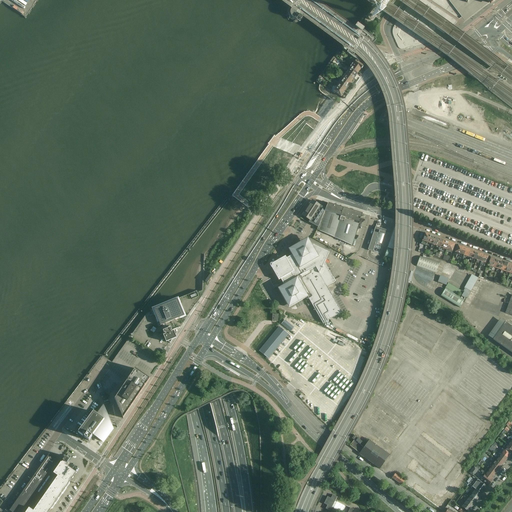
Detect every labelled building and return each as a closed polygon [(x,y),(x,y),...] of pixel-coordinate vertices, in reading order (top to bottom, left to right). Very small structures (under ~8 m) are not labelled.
[(376,17),(378,19),(380,16),(379,15),(382,11),(383,12),(386,14),(395,0),(377,0),(365,18),(365,19),(365,20),(365,21),(365,22),(366,23),(367,24),(368,24),(369,24),(370,24),(371,24),(371,23),(372,23),(376,17)] [(339,50),(338,51),(339,52),(341,54),(343,52),(343,51),(344,50),(344,49),(345,49),(343,51),(347,54),(348,55),(350,53),(353,55),(354,54),(356,51),(359,47),(363,42),(363,41),(365,39),(366,38),(367,37),(366,36),(363,34),(364,32),(360,29),(361,28),(357,26),(355,29),(356,29),(356,30),(355,31),(354,33),(353,34),(349,39),(346,43),(345,44),(344,46),(343,47),(342,46),(341,47),(339,50)] [(353,63),(350,67),(351,68),(350,69),(357,74),(361,69),(362,69),(363,67),(362,66),(363,66),(362,66),(362,65),(361,65),(361,64),(356,61),(354,64),(353,63)] [(349,68),(345,73),(354,79),(356,76),(357,74),(350,69),(349,68)] [(353,82),(354,79),(345,73),(342,77),(343,78),(350,83),(352,81),(353,82)] [(350,83),(343,78),(342,77),(339,82),(340,83),(348,88),(350,85),(349,85),(350,83)] [(340,83),(337,87),(344,92),(345,90),(346,91),(348,88),(340,83)] [(334,87),(331,91),(333,92),(334,92),(340,96),(341,97),(341,96),(341,97),(343,95),(342,94),(344,92),(337,87),(336,87),(337,87),(335,86),(334,87)] [(302,215),(310,221),(320,206),(312,201),(302,215)] [(328,203),(325,209),(321,219),(318,227),(317,230),(335,238),(344,208),(328,203)] [(320,206),(310,221),(309,222),(318,227),(321,219),(325,209),(320,206)] [(352,246),(362,214),(344,208),(335,238),(352,246)] [(386,230),(375,227),(368,250),(378,253),(386,230)] [(400,229),(395,228),(394,228),(387,247),(392,249),(398,232),(399,233),(400,229)] [(430,235),(425,233),(421,244),(426,245),(430,235)] [(435,236),(430,235),(426,245),(431,247),(435,236)] [(440,238),(435,236),(431,247),(433,248),(434,246),(436,247),(440,238)] [(329,253),(311,244),(308,238),(288,249),(292,255),(286,259),(285,257),(280,260),(272,264),(271,268),(273,270),(278,281),(281,279),(284,285),(278,289),(289,307),(307,297),(323,324),(342,313),(327,287),(335,282),(324,263),(329,253)] [(444,240),(440,238),(436,247),(439,248),(438,250),(440,251),(444,240)] [(449,242),(444,240),(440,251),(443,252),(443,250),(446,251),(449,242)] [(455,244),(449,242),(446,251),(451,253),(455,244)] [(466,248),(462,246),(457,259),(459,255),(461,255),(461,257),(463,258),(466,248)] [(384,258),(395,262),(403,265),(407,255),(387,248),(384,258)] [(479,253),(475,251),(471,261),(476,262),(479,253)] [(488,256),(484,254),(480,264),(480,265),(479,267),(481,267),(483,263),(485,264),(488,256)] [(435,273),(439,263),(420,256),(416,267),(435,273)] [(500,260),(496,259),(492,270),(494,271),(495,268),(497,269),(500,260)] [(504,262),(500,260),(497,269),(496,272),(500,273),(504,262)] [(508,263),(504,262),(500,273),(502,274),(503,271),(505,272),(508,263)] [(466,298),(477,278),(480,275),(477,273),(473,272),(471,275),(464,288),(465,288),(461,294),(462,295),(461,296),(464,298),(465,297),(466,298)] [(440,276),(438,282),(446,285),(448,279),(440,276)] [(445,288),(457,295),(460,290),(448,283),(445,288)] [(445,288),(441,295),(441,296),(460,307),(464,300),(445,288)] [(151,310),(153,315),(158,327),(164,325),(165,324),(186,316),(179,298),(151,310)] [(294,328),(285,321),(281,326),(290,333),(294,328)] [(511,326),(505,322),(493,339),(511,352),(511,326)] [(166,326),(165,324),(164,325),(165,326),(166,329),(163,331),(164,333),(164,334),(165,333),(165,334),(164,335),(163,335),(166,343),(167,342),(170,344),(172,340),(173,340),(176,338),(175,336),(175,335),(177,333),(173,331),(171,332),(170,331),(172,330),(171,330),(170,328),(167,329),(166,326)] [(261,349),(259,351),(268,358),(269,357),(288,335),(279,327),(261,349)] [(150,379),(135,369),(122,388),(115,399),(123,419),(150,379)] [(94,412),(79,433),(78,433),(84,437),(84,438),(89,441),(93,435),(102,441),(104,443),(114,429),(113,427),(111,423),(106,410),(103,408),(98,416),(94,412)] [(350,446),(359,453),(359,454),(380,469),(389,455),(375,445),(376,443),(374,441),(373,443),(369,440),(364,448),(360,445),(362,442),(360,441),(362,438),(358,436),(357,438),(354,436),(352,439),(354,440),(350,446)] [(511,448),(506,444),(504,446),(503,445),(502,446),(511,453),(511,452),(511,448)] [(501,453),(508,459),(509,457),(510,455),(502,448),(501,450),(503,451),(501,453)] [(508,459),(501,453),(500,456),(498,454),(497,456),(505,462),(506,460),(507,460),(508,459)] [(49,454),(10,511),(11,511),(49,511),(76,473),(65,465),(67,463),(70,460),(65,456),(64,455),(60,461),(49,454)] [(496,461),(502,466),(503,464),(505,462),(497,456),(496,457),(498,458),(496,461)] [(502,466),(496,461),(494,463),(492,461),(491,463),(499,469),(501,467),(502,466)] [(488,466),(497,473),(498,471),(499,469),(491,463),(490,464),(488,466)] [(497,473),(488,466),(486,470),(494,476),(495,474),(496,474),(497,473)] [(494,476),(486,470),(484,472),(482,470),(481,472),(483,473),(492,480),(491,479),(494,476)] [(489,485),(492,480),(483,473),(481,475),(484,477),(481,480),(489,485)] [(392,478),(402,485),(404,481),(395,474),(392,478)] [(472,487),(475,489),(481,494),(487,487),(478,479),(477,479),(478,480),(472,486),(472,487)] [(475,489),(473,493),(479,498),(481,494),(475,489)] [(476,501),(479,498),(473,493),(470,496),(476,501)] [(332,508),(340,511),(352,511),(354,510),(335,500),(337,497),(332,495),(331,498),(327,496),(324,504),(327,505),(325,509),(330,511),(332,508)] [(476,501),(470,496),(467,500),(473,505),(476,501)] [(473,505),(467,500),(465,503),(471,508),(473,505)] [(468,511),(471,508),(465,503),(462,507),(468,511)]
